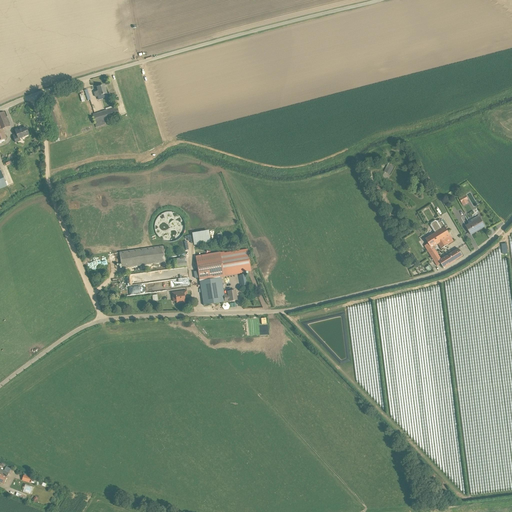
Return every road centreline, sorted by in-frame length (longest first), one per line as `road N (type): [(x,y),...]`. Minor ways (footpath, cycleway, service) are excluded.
road 1 (unclassified): [(511,219),(464,262),(429,277),(289,310),(101,320),(0,386)]
road 2 (unclassified): [(0,108),(109,70),(378,0)]
road 3 (track): [(101,320),(50,189),(31,95)]
